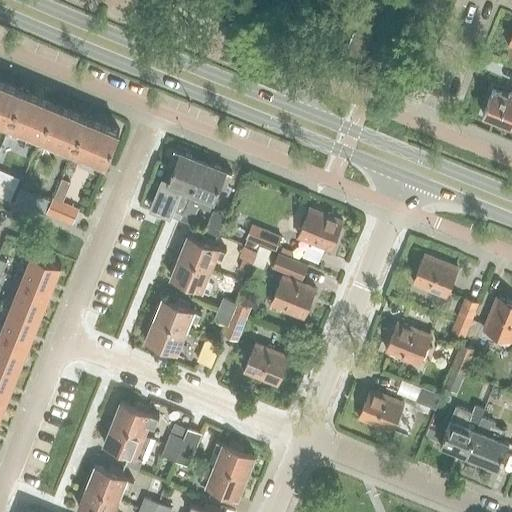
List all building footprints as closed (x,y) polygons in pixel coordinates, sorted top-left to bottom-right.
[(370,36),(359,31),(355,29),(346,50),(360,56),(361,56),(370,36)] [(0,118),(6,120),(4,125),(9,127),(10,123),(41,135),(55,103),(29,92),(29,91),(19,86),(18,88),(0,80),(0,118)] [(511,93),(509,92),(507,96),(492,89),(482,115),(511,126),(511,93)] [(82,114),(55,103),(41,135),(73,149),(72,153),(77,155),(79,151),(106,162),(119,130),(92,118),(93,117),(83,113),(82,114)] [(149,206),(164,213),(179,219),(203,161),(174,149),(173,150),(175,151),(169,165),(173,167),(168,179),(161,176),(149,206)] [(232,173),(203,161),(179,219),(191,224),(203,197),(213,201),(219,186),(224,188),(230,174),(231,175),(232,173)] [(0,195),(10,200),(16,186),(0,178),(0,195)] [(53,201),(49,211),(59,216),(70,220),(70,219),(75,208),(64,204),(61,203),(54,199),(53,201)] [(332,249),(343,220),(310,207),(298,235),(332,249)] [(227,215),(225,214),(213,210),(206,230),(219,235),(227,215)] [(275,249),(280,236),(252,225),(244,245),(256,250),(259,243),(275,249)] [(179,255),(206,265),(210,254),(221,259),(225,249),(214,245),(216,240),(202,234),(200,239),(188,234),(179,255)] [(256,250),(244,245),(240,257),(252,261),(256,250)] [(278,252),(273,266),(303,278),(309,264),(278,252)] [(61,265),(32,253),(21,280),(50,292),(61,265)] [(457,267),(447,262),(424,253),(413,281),(446,295),(457,267)] [(201,277),(206,265),(179,255),(171,276),(183,281),(182,286),(196,291),(197,287),(208,292),(212,282),(201,277)] [(305,316),(316,287),(283,274),(271,303),(305,316)] [(21,280),(11,306),(40,318),(50,292),(21,280)] [(154,318),(180,329),(185,317),(196,322),(200,312),(189,307),(191,302),(177,297),(175,302),(162,296),(154,318)] [(511,339),(511,301),(497,296),(484,329),(511,339)] [(237,302),(236,302),(223,297),(219,307),(233,313),(234,310),(237,302)] [(469,327),(479,303),(466,298),(456,322),(469,327)] [(237,301),(237,302),(234,310),(247,315),(250,306),(237,301)] [(11,306),(0,332),(29,344),(40,318),(11,306)] [(228,324),(233,313),(219,307),(214,319),(228,324)] [(247,315),(234,310),(233,313),(228,324),(224,335),(237,340),(247,315)] [(180,329),(154,318),(145,339),(158,345),(156,349),(170,354),(172,350),(183,355),(187,345),(176,340),(180,329)] [(419,362),(431,334),(397,320),(386,349),(419,362)] [(456,322),(452,331),(465,337),(469,327),(456,322)] [(0,332),(0,362),(19,370),(29,344),(0,332)] [(197,360),(199,361),(212,366),(220,344),(206,339),(197,360)] [(278,384),(289,355),(256,341),(244,371),(278,384)] [(461,343),(451,367),(465,373),(475,348),(461,343)] [(0,362),(0,393),(8,396),(19,370),(0,362)] [(441,394),(421,386),(416,400),(436,408),(441,394)] [(392,430),(404,401),(370,388),(359,417),(392,430)] [(0,393),(0,417),(8,396),(0,393)] [(112,422),(144,435),(149,423),(154,425),(158,416),(147,411),(148,407),(135,401),(134,406),(121,401),(112,422)] [(451,419),(447,428),(444,435),(441,443),(441,444),(447,447),(466,455),(476,429),(482,416),(485,409),(480,407),(476,405),(473,412),(456,405),(451,419)] [(482,416),(476,429),(466,455),(499,468),(509,443),(504,441),(505,431),(493,426),(495,421),(482,416)] [(128,458),(125,464),(137,468),(142,457),(148,459),(155,439),(144,435),(112,422),(104,443),(117,448),(115,453),(128,458)] [(179,449),(188,427),(175,422),(167,444),(179,449)] [(201,433),(199,432),(188,427),(179,449),(193,454),(201,433)] [(429,428),(425,437),(441,443),(444,435),(429,428)] [(214,450),(209,462),(214,464),(215,463),(247,476),(255,455),(242,450),(244,446),(231,441),(229,445),(218,440),(214,450)] [(175,460),(179,449),(167,444),(162,455),(175,460)] [(193,454),(179,449),(175,460),(188,465),(193,454)] [(225,492),(238,497),(247,476),(215,463),(214,464),(210,475),(204,472),(201,482),(212,486),(211,491),(224,496),(225,492)] [(119,498),(124,487),(129,489),(133,480),(121,475),(123,470),(110,465),(108,470),(95,465),(87,486),(119,498)] [(87,486),(79,507),(92,511),(91,511),(118,511),(114,510),(119,498),(87,486)] [(140,507),(152,511),(154,511),(159,501),(145,496),(140,507)] [(159,501),(154,511),(170,511),(172,507),(159,501)] [(217,511),(218,509),(205,504),(204,508),(192,503),(188,511),(217,511)]
